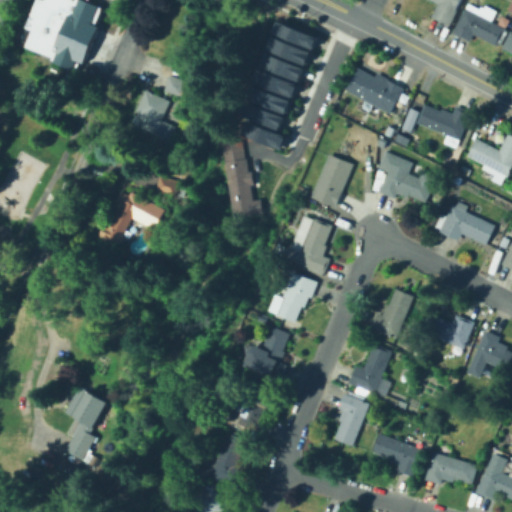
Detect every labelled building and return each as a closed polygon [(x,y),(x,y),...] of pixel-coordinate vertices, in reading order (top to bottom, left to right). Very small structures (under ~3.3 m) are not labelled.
[(75,0),(52,59),(25,48),(32,31),(25,28),(36,0),(75,0)] [(51,59),(75,0),(84,0),(104,8),(97,26),(100,27),(85,64),(81,63),(78,72),(51,61),(51,59)] [(451,25),(432,16),(439,3),(433,0),(461,0),(457,9),(458,10),(451,25)] [(498,46),(475,34),(471,42),(453,32),(467,7),(507,28),(498,46)] [(311,47),(316,35),(277,19),(272,31),(311,47)] [(511,51),(503,47),(511,30),(511,51)] [(305,63),(310,50),(270,34),(265,47),(305,63)] [(298,78),(304,65),(264,49),(258,62),(298,78)] [(292,95),(297,81),(256,65),(250,79),(292,95)] [(391,114),(347,90),(359,67),(376,76),(378,72),(405,87),(391,114)] [(182,97),(165,92),(170,76),(187,80),(182,97)] [(286,112),(291,98),(250,82),(245,96),(286,112)] [(172,142),(142,128),(145,122),(138,118),(140,113),(138,111),(147,90),(172,101),(163,121),(179,128),(172,142)] [(280,127),(285,115),(243,99),(238,111),(280,127)] [(457,147),(444,142),(447,135),(417,122),(425,103),(442,110),(442,108),(454,113),(457,105),(472,111),(457,147)] [(410,130),(418,110),(409,106),(401,127),(410,130)] [(281,149),(286,135),(248,119),(243,133),(281,149)] [(385,133),(390,124),(396,127),(392,136),(385,133)] [(396,139),(400,131),(412,137),(408,145),(396,139)] [(511,170),(509,176),(468,155),(477,137),(500,149),(509,132),(511,133),(511,170)] [(378,143),(382,135),(389,138),(385,146),(378,143)] [(235,219),(223,144),(244,141),(246,159),(248,158),(250,173),(253,172),(255,185),(253,186),(255,200),(263,199),(265,214),(235,219)] [(381,191),(390,171),(380,167),(387,151),(414,162),(410,172),(421,177),(424,171),(437,177),(426,202),(410,194),(409,197),(398,192),(396,197),(381,191)] [(337,206),(312,196),(330,153),(355,163),(337,206)] [(459,171),(463,163),(472,168),(469,175),(459,171)] [(453,181),(457,174),(463,177),(460,184),(453,181)] [(185,198),(179,196),(178,197),(157,192),(162,176),(183,182),(181,187),(187,189),(185,198)] [(116,251),(107,246),(109,242),(100,237),(109,221),(110,221),(119,204),(117,203),(122,191),(131,196),(133,192),(167,210),(156,230),(134,218),(125,236),(127,236),(123,243),(121,242),(116,251)] [(487,245),(463,233),(460,239),(441,230),(441,229),(432,224),(439,211),(448,215),(453,204),(456,205),(457,203),(468,208),(467,210),(497,225),(487,245)] [(323,274),(303,266),(304,264),(285,256),(289,246),(292,247),(295,240),(305,244),(316,217),(334,225),(326,244),(328,245),(324,255),(331,257),(325,273),(324,272),(323,274)] [(501,244),(505,235),(511,238),(507,247),(501,244)] [(511,236),(500,263),(511,268),(511,236)] [(297,322),(277,314),(294,271),(320,282),(313,297),(310,296),(306,306),(304,305),(297,322)] [(398,337),(373,327),(379,312),(383,314),(388,303),(390,304),(397,287),(416,295),(398,337)] [(463,355),(450,351),(453,343),(423,331),(430,313),(454,322),(457,314),(476,321),(463,355)] [(282,379),(246,364),(250,354),(249,352),(251,348),(253,347),(254,344),(264,348),(273,325),(292,333),(284,350),(287,351),(282,361),(288,364),(282,379)] [(488,377),(482,374),(481,376),(468,370),(487,330),(501,336),(499,341),(511,347),(511,373),(494,364),(488,377)] [(387,397),(376,392),(350,382),(358,364),(365,367),(376,343),(394,350),(383,377),(394,381),(387,397)] [(258,432),(231,421),(236,409),(243,412),(244,408),(239,406),(247,388),(251,390),(256,380),(276,389),(258,432)] [(93,462),(85,457),(84,460),(67,449),(75,436),(68,432),(77,418),(65,411),(81,385),(110,403),(92,433),(98,437),(91,449),(98,453),(93,462)] [(354,445),(336,438),(343,420),(340,419),(344,409),(340,408),(346,392),(349,394),(351,390),(366,396),(364,400),(371,403),(354,445)] [(386,402),(388,397),(400,400),(398,405),(386,402)] [(238,486),(212,475),(230,432),(248,440),(237,465),(245,468),(238,486)] [(414,476),(398,470),(401,465),(391,461),(392,458),(374,451),(381,433),(424,449),(414,476)] [(473,484),(455,478),(454,482),(443,478),(442,483),(426,479),(427,475),(425,475),(432,452),(434,453),(435,451),(479,464),(473,484)] [(511,497),(499,492),(495,500),(477,491),(495,452),(509,458),(503,472),(511,475),(511,497)] [(196,511),(197,510),(189,507),(199,483),(202,478),(232,490),(230,496),(232,497),(225,511),(196,511)]
